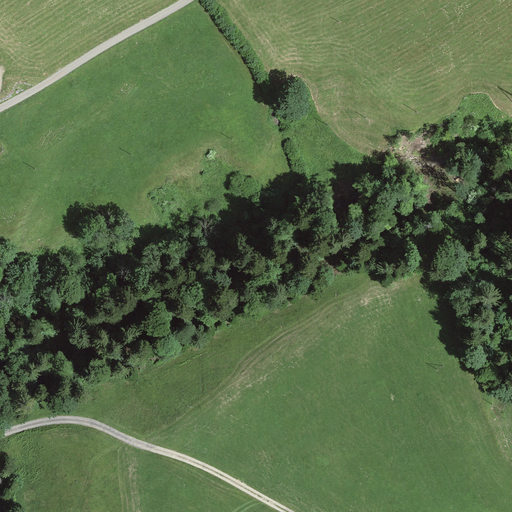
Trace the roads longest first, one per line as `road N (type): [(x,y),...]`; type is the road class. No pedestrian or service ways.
road 1 (track): [(0,433),(60,418),(88,421),(294,511)]
road 2 (residential): [(0,111),(177,0)]
